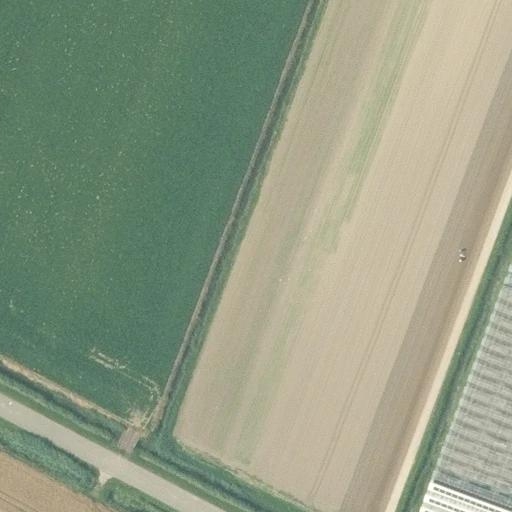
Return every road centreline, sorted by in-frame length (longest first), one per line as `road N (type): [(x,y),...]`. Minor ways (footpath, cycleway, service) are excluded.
road 1 (unknown): [(381,511),(511,169)]
road 2 (unclassified): [(211,511),(0,397)]
